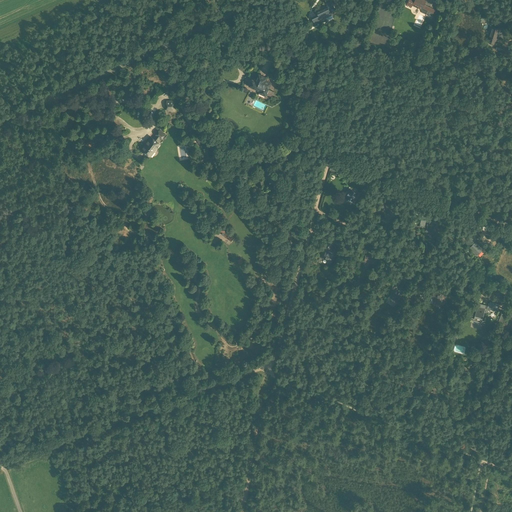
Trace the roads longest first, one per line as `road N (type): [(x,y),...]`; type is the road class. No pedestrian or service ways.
road 1 (track): [(371,0),(272,368)]
road 2 (unclassified): [(0,122),(263,0)]
road 3 (track): [(272,368),(0,466)]
road 4 (track): [(272,368),(511,467)]
road 5 (track): [(511,296),(311,209)]
road 6 (track): [(272,368),(243,511)]
